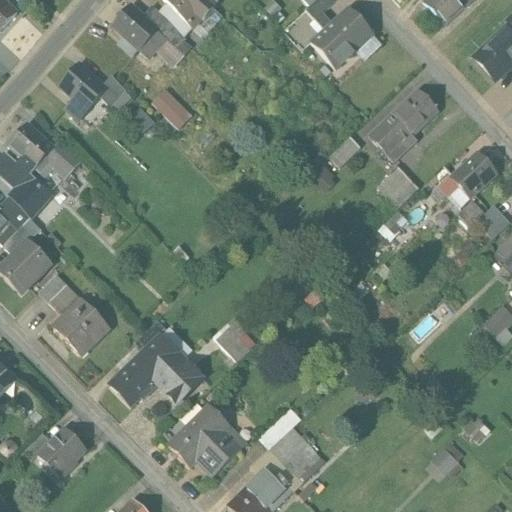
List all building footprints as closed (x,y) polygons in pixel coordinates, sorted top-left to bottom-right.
[(160,0),(160,2),(166,8),(173,16),(189,32),(190,31),(198,21),(203,25),(212,15),(196,0),(160,0)] [(292,3),(287,0),(275,0),(285,10),(292,3)] [(336,0),(321,0),(306,14),(315,24),(339,3),(336,0)] [(426,0),(421,4),(443,28),(461,11),(453,2),(454,0),(426,0)] [(0,35),(17,17),(0,2),(0,35)] [(173,16),(166,8),(157,18),(165,24),(182,42),(191,32),(190,31),(189,32),(173,16)] [(130,10),(110,33),(147,66),(167,42),(143,21),(130,10)] [(157,18),(150,12),(143,21),(157,33),(165,24),(157,18)] [(350,14),(311,49),(336,75),(374,40),(350,14)] [(511,23),(473,60),(494,83),(511,66),(511,23)] [(77,70),(52,98),(67,111),(58,121),(70,132),(104,93),(102,91),(77,70)] [(110,81),(102,91),(104,93),(116,103),(125,94),(110,81)] [(151,105),(177,132),(192,118),(166,91),(151,105)] [(419,95),(393,119),(412,140),(438,116),(419,95)] [(131,120),(144,132),(153,122),(139,110),(131,120)] [(393,119),(369,141),(394,168),(418,146),(412,140),(393,119)] [(48,159),(21,134),(1,157),(28,182),(48,159)] [(352,141),(330,162),(340,172),(361,152),(352,141)] [(77,173),(54,153),(48,159),(60,169),(50,179),(62,190),(77,173)] [(474,156),(449,180),(451,182),(448,184),(456,192),(458,190),(470,202),(495,178),(474,156)] [(399,171),(378,191),(391,205),(412,185),(399,171)] [(461,212),(491,243),(511,224),(494,207),(486,215),(472,201),(461,212)] [(0,210),(0,232),(6,226),(17,235),(20,231),(28,223),(8,202),(0,210)] [(17,235),(1,252),(11,262),(26,247),(31,242),(20,231),(17,235)] [(511,242),(497,257),(511,273),(511,242)] [(11,262),(0,273),(0,278),(21,299),(49,270),(26,247),(11,262)] [(77,306),(53,282),(37,299),(61,323),(77,306)] [(77,306),(61,323),(62,324),(53,333),(80,361),(106,335),(77,306)] [(157,327),(134,348),(141,356),(144,353),(147,355),(161,342),(167,337),(157,327)] [(247,354),(224,329),(211,342),(234,366),(247,354)] [(141,356),(107,388),(130,411),(140,401),(142,403),(157,389),(157,388),(166,379),(176,390),(166,398),(175,407),(201,382),(182,363),(161,342),(147,355),(144,353),(141,356)] [(0,398),(15,384),(0,368),(0,398)] [(205,408),(165,448),(187,470),(196,462),(212,478),(239,452),(222,436),(228,431),(205,408)] [(279,421),(256,442),(266,454),(267,454),(290,432),(279,421)] [(48,444),(36,457),(58,479),(84,453),(61,431),(48,444)] [(290,432),(267,454),(290,479),(313,457),(290,432)] [(40,436),(22,454),(30,463),(36,457),(48,444),(40,436)] [(430,464),(445,477),(464,456),(449,443),(430,464)] [(253,482),(225,508),(228,511),(267,511),(270,509),(273,511),(277,507),(253,482)] [(140,511),(131,502),(121,511),(140,511)]
